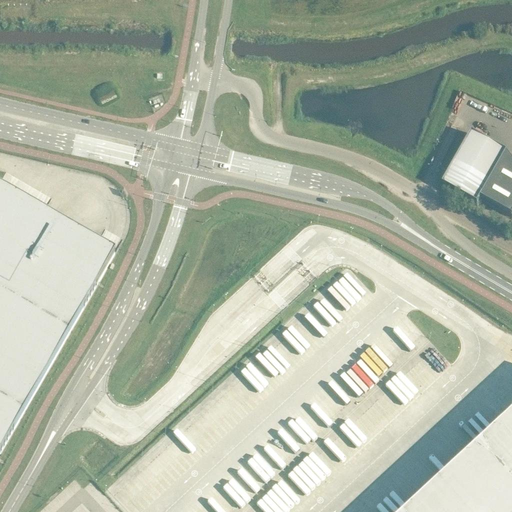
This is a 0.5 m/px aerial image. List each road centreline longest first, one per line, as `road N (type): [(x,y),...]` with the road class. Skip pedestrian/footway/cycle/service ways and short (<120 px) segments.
road 1 (tertiary): [(34,468),(138,310),(192,171)]
road 2 (tertiary): [(170,166),(121,305),(55,415),(34,468)]
road 3 (tertiary): [(461,263),(362,191),(198,150)]
road 4 (tertiary): [(192,171),(354,210),(461,263)]
road 5 (unclassified): [(418,193),(333,153),(268,138),(255,119),(253,93),(214,79)]
road 6 (tertiary): [(176,145),(0,103)]
road 7 (tertiary): [(0,126),(170,166)]
road 8 (unknown): [(511,139),(494,117),(474,112),(418,193)]
road 9 (unclassified): [(511,273),(460,239),(418,193)]
